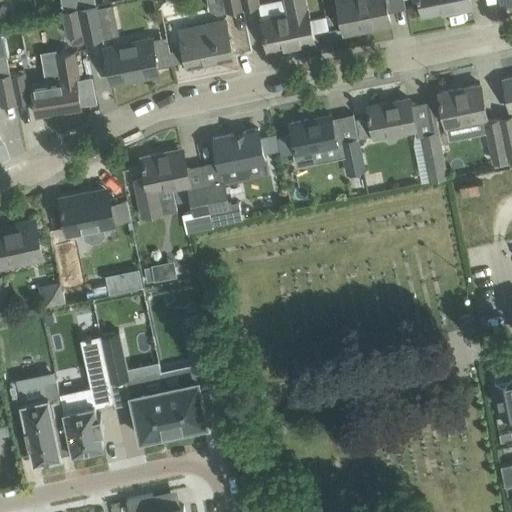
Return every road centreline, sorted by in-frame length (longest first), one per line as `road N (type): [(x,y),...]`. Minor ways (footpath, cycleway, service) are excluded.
road 1 (residential): [(0,191),(165,111),(511,37)]
road 2 (residential): [(0,504),(193,464),(220,481),(227,511)]
